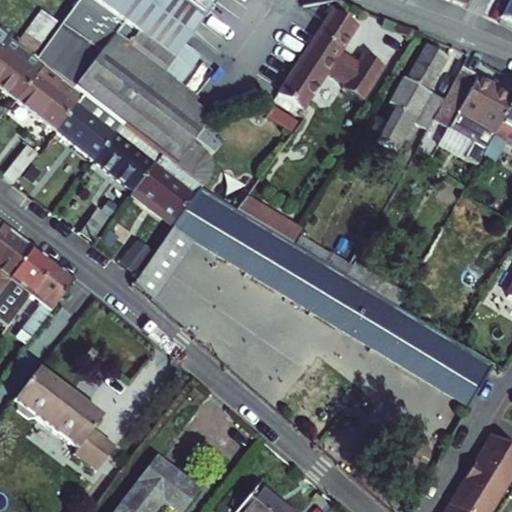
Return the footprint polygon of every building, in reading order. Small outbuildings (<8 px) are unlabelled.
[(53,0),(19,47),(34,58),(77,0),(53,0)] [(83,0),(118,25),(70,87),(80,95),(120,125),(159,157),(175,170),(205,129),(224,122),(164,79),(217,0),(83,0)] [(357,24),(332,9),(277,99),(301,115),(357,24)] [(0,40),(0,94),(11,103),(42,64),(34,58),(19,47),(4,35),(0,40)] [(444,62),(424,52),(407,84),(403,82),(390,105),(398,110),(378,145),(397,155),(414,126),(425,132),(438,109),(442,103),(426,94),(444,62)] [(366,103),(382,66),(361,57),(345,94),(366,103)] [(11,103),(50,134),(77,99),(80,95),(70,87),(42,64),(11,103)] [(489,137),(510,101),(459,72),(442,103),(438,109),(489,137)] [(511,95),(510,101),(489,137),(473,166),(487,174),(510,132),(511,132),(511,95)] [(50,134),(89,164),(111,136),(76,109),(81,103),(77,99),(50,134)] [(292,131),(298,118),(270,104),(264,118),(292,131)] [(324,127),(301,115),(281,164),(296,173),(324,127)] [(89,164),(128,196),(159,157),(120,125),(111,136),(89,164)] [(31,159),(18,150),(0,174),(0,180),(9,188),(31,159)] [(128,196),(167,228),(195,194),(199,189),(175,170),(159,157),(128,196)] [(185,246),(380,373),(413,335),(195,194),(167,228),(164,232),(125,291),(144,307),(185,246)] [(104,218),(92,209),(76,230),(88,239),(104,218)] [(0,291),(29,253),(0,230),(0,291)] [(511,235),(509,241),(511,242),(511,263),(507,273),(511,275),(496,301),(511,309),(511,314),(511,315),(511,235)] [(135,272),(149,250),(138,243),(124,265),(135,272)] [(49,269),(29,253),(0,291),(0,318),(7,324),(49,269)] [(68,283),(49,269),(7,324),(16,331),(6,343),(17,351),(68,283)] [(413,335),(380,373),(459,422),(483,381),(413,335)] [(98,420),(34,371),(11,403),(14,405),(15,412),(27,422),(33,419),(75,452),(71,457),(93,474),(112,450),(89,432),(98,420)] [(497,511),(511,480),(511,466),(485,451),(452,511),(497,511)] [(180,511),(195,495),(153,462),(111,511),(153,511),(157,508),(162,511),(180,511)] [(281,511),(257,492),(241,511),(281,511)]
